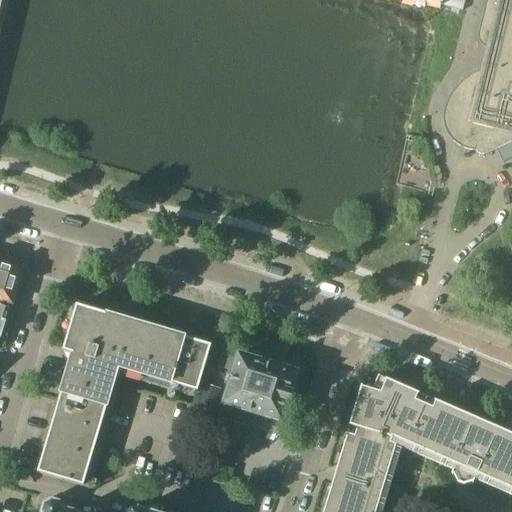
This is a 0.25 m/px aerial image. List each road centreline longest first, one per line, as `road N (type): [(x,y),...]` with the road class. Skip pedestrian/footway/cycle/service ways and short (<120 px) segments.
road 1 (tertiary): [(342,322),(64,237)]
road 2 (residential): [(64,237),(0,455)]
road 3 (residential): [(342,322),(288,511)]
road 4 (tertiary): [(511,386),(342,322)]
